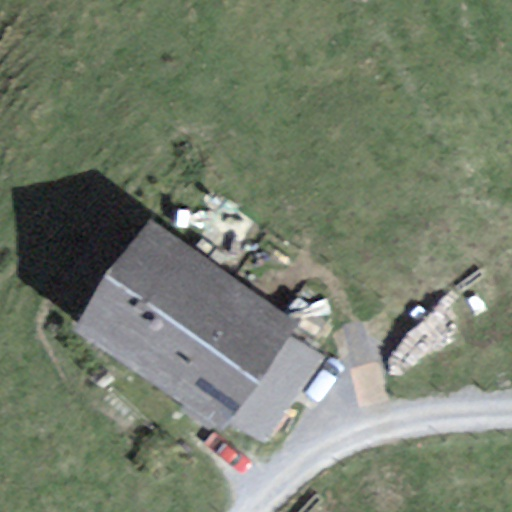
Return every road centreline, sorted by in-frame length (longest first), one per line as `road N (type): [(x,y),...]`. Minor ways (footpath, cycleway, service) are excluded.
road 1 (track): [(366,431),(435,418),(511,417)]
road 2 (track): [(262,511),(302,467),(366,431)]
